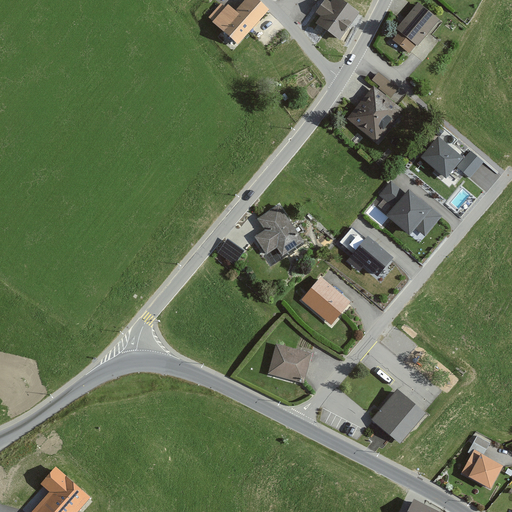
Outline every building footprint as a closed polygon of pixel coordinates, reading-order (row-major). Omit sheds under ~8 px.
[(272,13),(257,0),(248,0),(237,13),(231,8),(229,11),(223,6),(211,20),(216,24),(215,25),(242,48),(272,13)] [(363,15),(340,0),(339,0),(335,5),(329,1),(319,17),(325,20),(320,27),(345,43),(363,15)] [(443,23),(421,5),(399,31),(403,34),(397,42),(412,55),(419,47),(421,48),(443,23)] [(397,90),(378,74),(373,80),(393,96),(397,90)] [(406,113),(376,89),(351,121),(381,145),(406,113)] [(438,136),(420,158),(446,179),(464,158),(438,136)] [(406,189),(405,191),(392,181),(380,196),(393,206),(386,215),(421,242),(441,216),(406,189)] [(307,246),(281,207),(260,221),(267,231),(256,239),(268,257),(280,249),(287,260),(307,246)] [(356,257),(350,264),(362,273),(366,268),(382,280),(396,261),(354,230),(342,246),(356,257)] [(237,263),(244,249),(227,238),(219,253),(237,263)] [(304,301),(336,327),(353,304),(322,279),(304,301)] [(267,374),(304,383),(311,354),(274,345),(267,374)] [(423,412),(398,391),(375,419),(400,439),(423,412)] [(475,445),(460,472),(494,492),(509,465),(475,445)] [(43,485),(53,494),(35,511),(82,511),(93,501),(59,469),(43,485)] [(438,511),(417,502),(412,511),(438,511)]
